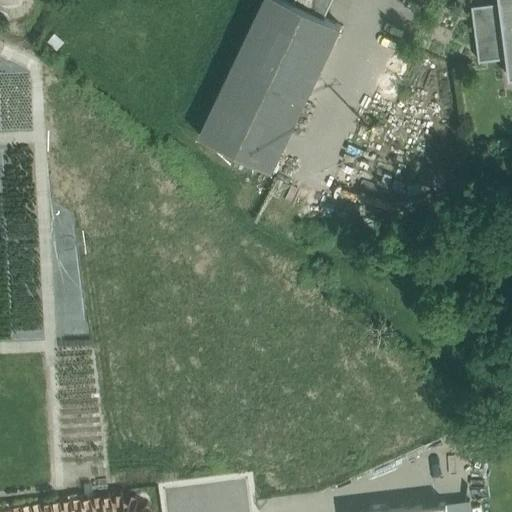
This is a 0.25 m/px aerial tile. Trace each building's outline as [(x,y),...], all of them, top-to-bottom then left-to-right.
[(293,1),(290,0),(263,0),(199,135),(272,170),(341,24),(324,16),(293,1)] [(332,0),(293,0),(293,1),(324,16),(332,0)] [(511,0),(499,0),(500,1),(485,3),(488,26),(475,28),(479,60),(507,56),(509,76),(511,75),(511,0)] [(485,3),(472,4),(475,28),(488,26),(485,3)] [(447,511),(447,502),(361,511),(447,511)]
